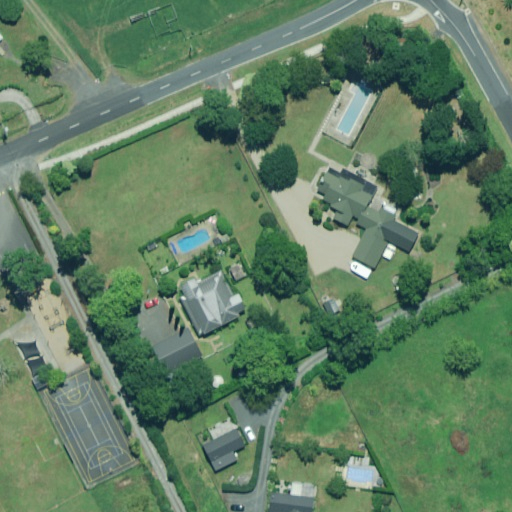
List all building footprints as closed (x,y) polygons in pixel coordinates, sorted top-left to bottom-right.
[(361,190),(363,186),(346,178),(345,180),(328,173),(317,198),(329,203),(326,210),(335,214),(333,220),(349,227),(351,222),(367,229),(354,259),(377,269),(382,256),(392,261),(398,247),(412,254),(422,232),(368,209),(374,196),(361,190)] [(181,286),(186,296),(182,298),(199,336),(203,334),(204,336),(241,318),(237,310),(245,306),(239,294),(236,295),(225,273),(201,284),(196,273),(183,279),(185,284),(181,286)] [(76,327),(50,278),(24,291),(50,341),(76,327)] [(397,304),(393,296),(382,300),(385,309),(397,304)] [(204,356),(189,329),(153,349),(167,376),(204,356)] [(248,447),(239,429),(204,447),(217,472),(238,461),(234,454),(248,447)] [(253,479),(241,476),(239,488),(250,491),(253,479)] [(314,511),(316,500),(272,494),(269,511),(314,511)]
